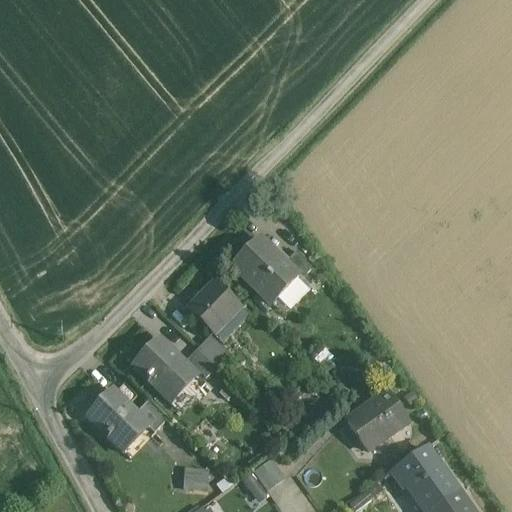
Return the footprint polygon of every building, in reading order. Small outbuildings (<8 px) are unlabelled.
[(285,266),(259,241),(231,270),(272,309),(299,281),(299,280),(285,266)] [(312,273),(296,254),(285,266),(299,280),(299,281),(302,283),(312,273)] [(239,311),(215,287),(189,314),(214,337),(239,311)] [(231,360),(210,339),(197,353),(216,372),(218,374),(231,360)] [(195,377),(160,343),(133,371),(147,384),(144,387),(146,389),(149,386),(168,404),(184,388),(180,384),(190,374),(194,378),(195,377)] [(216,372),(197,353),(187,363),(206,382),(216,372)] [(136,417),(111,394),(86,420),(106,440),(103,443),(105,446),(109,442),(124,456),(126,455),(123,452),(145,429),(148,432),(149,431),(150,430),(136,417)] [(387,396),(347,425),(368,454),(408,426),(387,396)] [(166,424),(147,405),(136,417),(150,430),(149,431),(154,436),(166,424)] [(303,431),(287,416),(277,426),(293,442),(303,431)] [(437,511),(459,497),(426,451),(391,476),(401,490),(405,487),(423,511),(437,511)] [(272,461),(255,474),(268,492),(285,480),(272,461)] [(188,471),(187,481),(209,484),(210,473),(188,471)] [(469,511),(470,511),(459,497),(437,511),(469,511)]
